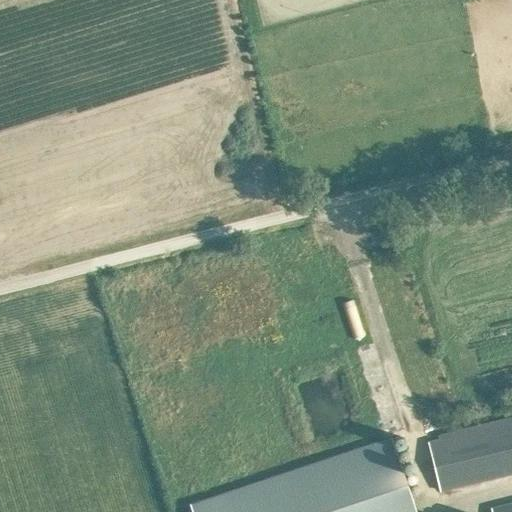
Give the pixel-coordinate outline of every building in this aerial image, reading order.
[(468,342),(511,331),(511,301),(500,300),(501,287),(491,289),(487,275),(471,279),(468,342)] [(238,320),(217,331),(223,344),(247,333),(250,341),(271,331),(263,315),(241,326),(238,320)] [(511,472),(511,416),(438,434),(439,438),(428,440),(440,490),(511,472)] [(415,511),(391,436),(189,503),(192,511),(415,511)] [(511,511),(511,502),(491,507),(492,511),(511,511)]
